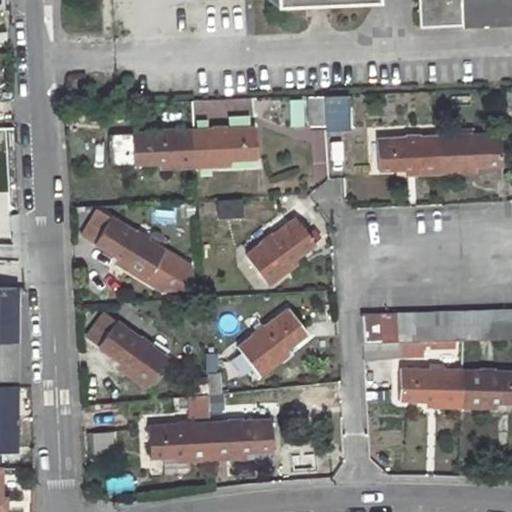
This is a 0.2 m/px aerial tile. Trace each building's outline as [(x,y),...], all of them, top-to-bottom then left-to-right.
[(511,23),(511,0),(417,0),(419,24),(461,22),(461,25),(511,23)] [(323,95),(325,126),(325,128),(347,127),(346,94),(323,95)] [(323,95),(308,96),(309,127),(325,126),(323,95)] [(202,121),(251,117),(250,98),(201,102),(202,121)] [(290,126),(304,125),(304,98),(289,99),(290,126)] [(255,125),(192,129),(195,165),(217,163),(217,158),(257,156),(255,125)] [(192,129),(116,133),(118,164),(172,161),(173,166),(195,165),(192,129)] [(502,164),(501,133),(438,137),(440,172),(463,170),(462,165),(502,164)] [(440,172),(438,137),(378,139),(379,169),(418,168),(418,173),(440,172)] [(343,165),(344,142),(327,141),(326,164),(343,165)] [(463,178),(503,176),(502,164),(462,165),(463,170),(463,178)] [(230,197),(231,221),(245,220),(244,196),(230,197)] [(97,215),(84,237),(130,265),(128,270),(163,288),(190,287),(194,283),(193,267),(104,214),(97,215)] [(293,218),(247,256),(268,283),(286,269),(283,264),(312,239),(293,218)] [(0,288),(0,342),(15,343),(16,289),(0,288)] [(276,356),(307,333),(289,309),(241,347),(260,373),(279,360),(276,356)] [(511,311),(499,312),(500,338),(511,338),(511,311)] [(465,313),(466,339),(484,339),(483,312),(465,313)] [(483,312),(484,339),(500,338),(499,312),(483,312)] [(432,340),(431,313),(413,314),(414,341),(432,340)] [(448,313),(431,313),(432,340),(449,339),(448,313)] [(463,339),(466,339),(465,313),(448,313),(449,339),(463,339)] [(397,341),(396,314),(378,315),(380,342),(397,341)] [(413,314),(396,314),(397,341),(414,341),(413,314)] [(378,315),(361,315),(362,343),(380,342),(378,315)] [(144,386),(164,358),(106,317),(99,318),(85,338),(129,371),(126,375),(144,386)] [(0,386),(14,387),(15,343),(0,342),(0,386)] [(377,344),(377,356),(407,356),(407,343),(377,344)] [(401,367),(401,397),(438,398),(438,404),(461,405),(462,369),(401,367)] [(486,400),(511,400),(511,371),(462,369),(461,405),(486,405),(486,400)] [(207,372),(208,394),(218,392),(217,371),(207,372)] [(14,387),(0,386),(0,447),(13,447),(14,387)] [(235,451),(274,449),(272,419),(210,423),(212,458),(235,456),(235,451)] [(190,459),(212,458),(210,423),(149,426),(151,456),(190,454),(190,459)] [(25,448),(25,461),(35,461),(34,447),(25,448)]
